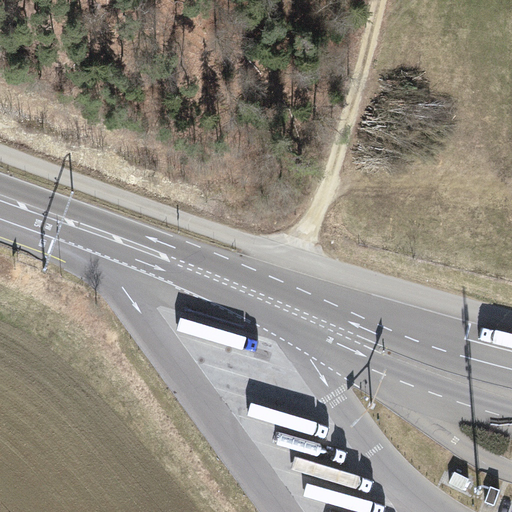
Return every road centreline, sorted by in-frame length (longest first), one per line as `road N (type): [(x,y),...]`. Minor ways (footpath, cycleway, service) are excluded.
road 1 (unclassified): [(511,318),(303,260),(0,151)]
road 2 (primary): [(0,200),(174,260),(313,322)]
road 3 (track): [(303,260),(386,0)]
road 4 (primary): [(313,322),(373,369),(511,416)]
road 5 (primary): [(511,377),(313,322)]
